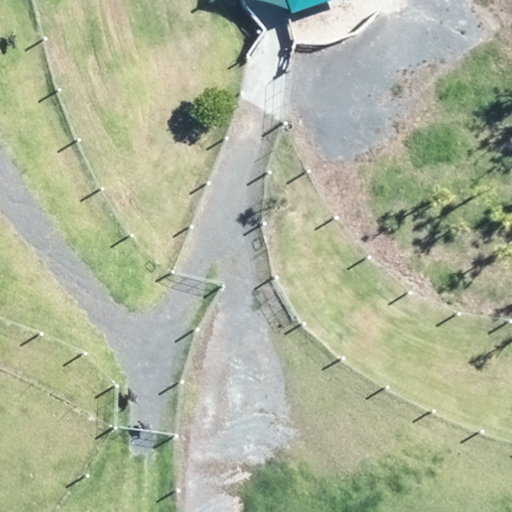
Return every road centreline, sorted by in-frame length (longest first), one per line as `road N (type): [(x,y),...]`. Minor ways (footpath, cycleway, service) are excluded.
road 1 (track): [(275,47),(169,341),(139,511)]
road 2 (track): [(221,207),(295,458)]
